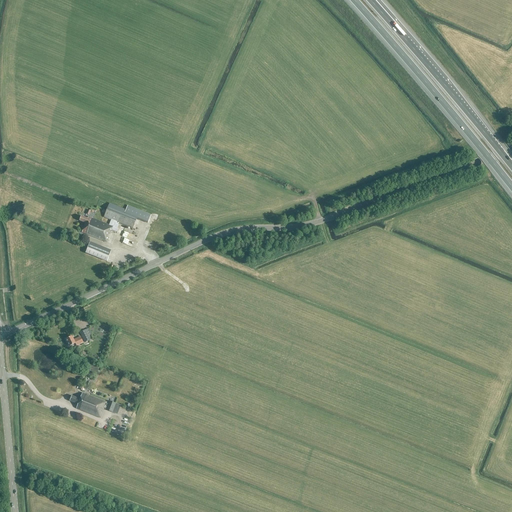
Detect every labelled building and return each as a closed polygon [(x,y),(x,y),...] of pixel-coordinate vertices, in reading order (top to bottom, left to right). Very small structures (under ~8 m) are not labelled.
[(117,229),(119,223),(133,229),(137,219),(148,223),(151,215),(128,206),(126,210),(109,204),(104,217),(111,220),(109,225),(88,217),(87,219),(81,216),(79,221),(86,223),(82,232),(107,242),(109,238),(107,237),(108,233),(110,234),(112,230),(114,231),(114,232),(117,234),(118,232),(117,232),(119,229),(117,229)] [(126,230),(124,235),(139,241),(140,236),(126,230)] [(126,237),(124,241),(134,245),(135,240),(126,237)] [(107,262),(111,251),(90,242),(85,253),(107,262)] [(85,343),(89,341),(90,340),(88,336),(91,335),(88,328),(79,333),(85,343)] [(80,337),(79,338),(74,340),(72,336),(66,339),(70,346),(75,344),(76,346),(83,343),(80,337)] [(108,404),(106,404),(107,402),(82,393),(80,399),(72,396),(70,401),(78,404),(76,408),(100,418),(104,409),(106,410),(105,410),(112,413),(116,404),(109,401),(108,404)]
